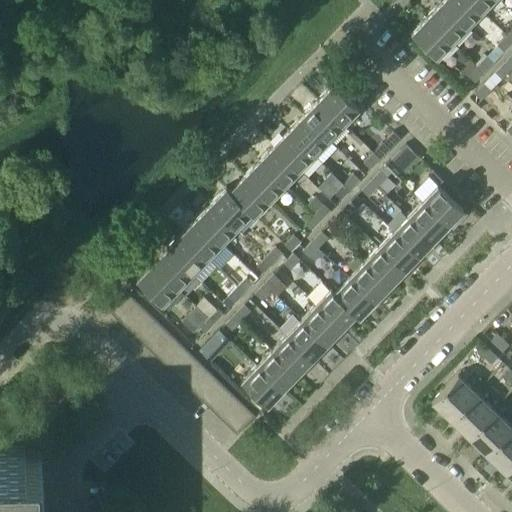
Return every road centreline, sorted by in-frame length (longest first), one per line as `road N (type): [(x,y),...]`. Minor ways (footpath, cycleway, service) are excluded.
road 1 (unclassified): [(142,391),(243,486),(268,498),(291,493),(372,414)]
road 2 (unclassified): [(372,414),(511,265)]
road 3 (residential): [(511,192),(365,50)]
road 4 (unclassified): [(0,360),(34,323),(62,317),(142,391)]
road 5 (residential): [(142,391),(70,462),(69,511)]
road 6 (residential): [(471,511),(372,414)]
